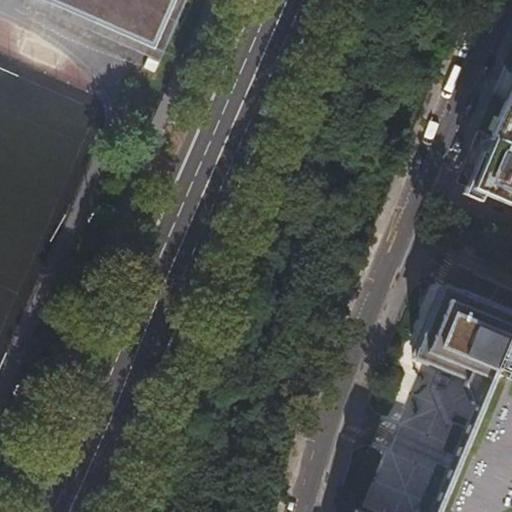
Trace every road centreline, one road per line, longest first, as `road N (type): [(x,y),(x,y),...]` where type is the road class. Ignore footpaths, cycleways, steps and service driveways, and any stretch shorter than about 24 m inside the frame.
road 1 (primary): [(62,511),(285,0)]
road 2 (tertiary): [(420,181),(358,332),(303,511)]
road 3 (tertiary): [(496,0),(420,181)]
